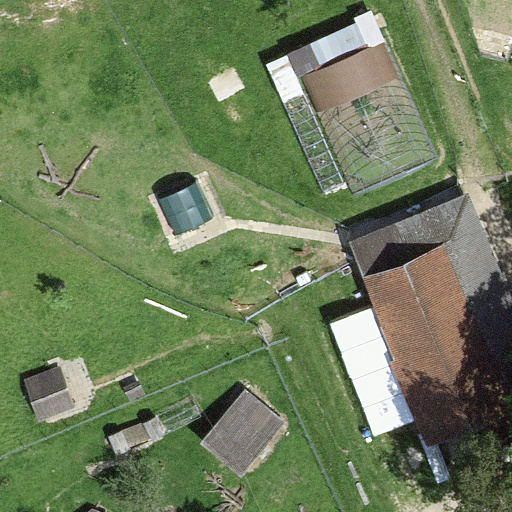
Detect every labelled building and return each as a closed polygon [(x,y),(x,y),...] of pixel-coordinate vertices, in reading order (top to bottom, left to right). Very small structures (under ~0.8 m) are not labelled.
[(395,75),(372,21),(267,66),(282,101),(307,91),(314,110),(395,75)] [(161,202),(174,232),(212,215),(200,186),(161,202)] [(476,323),(443,248),(372,279),(431,429),(511,393),(511,311),(510,308),(476,323)] [(57,369),(27,380),(41,419),(71,408),(57,369)] [(284,422),(246,392),(205,442),(244,473),(284,422)]
